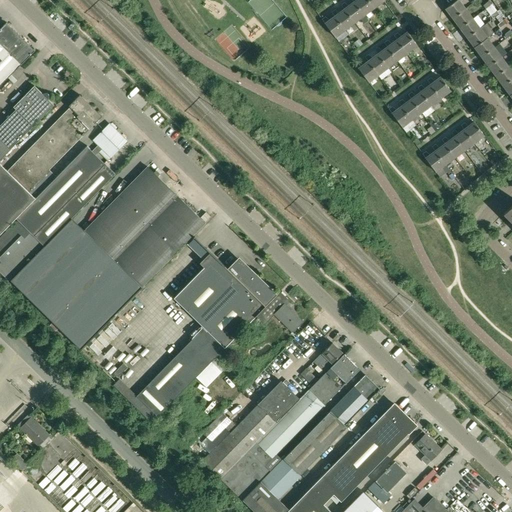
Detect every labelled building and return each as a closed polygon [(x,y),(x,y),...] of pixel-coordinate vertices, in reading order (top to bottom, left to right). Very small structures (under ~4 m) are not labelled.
[(364,15),(374,8),(367,0),(353,0),(354,1),(353,2),(364,15)] [(455,0),(445,8),(453,18),(465,9),(458,0),(455,0)] [(489,1),(483,6),(486,9),(491,5),(489,1)] [(349,5),(345,2),(342,4),(345,8),(344,9),(354,22),(364,15),(353,2),(349,5)] [(339,13),(335,9),(332,12),(335,16),(345,30),(354,22),(344,9),(339,13)] [(465,9),(453,18),(460,28),(472,19),(465,9)] [(496,11),(490,15),(493,19),(495,17),(499,14),(497,12),(496,11)] [(335,37),(345,30),(335,16),(330,20),(326,16),(322,19),(325,23),(325,24),(335,37)] [(460,28),(467,38),(480,28),(472,19),(460,28)] [(500,23),(497,25),(500,28),(506,24),(503,20),(500,23)] [(6,22),(0,28),(0,42),(21,64),(35,50),(6,22)] [(467,38),(474,47),(487,38),(480,28),(467,38)] [(398,32),(394,35),(397,39),(397,40),(407,53),(412,49),(416,54),(417,53),(419,56),(423,53),(407,32),(402,36),(398,32)] [(482,57),(494,48),(487,38),(474,47),(482,57)] [(397,61),(407,53),(397,40),(392,43),(388,40),(385,42),(388,46),(386,47),(397,61)] [(0,42),(0,85),(21,64),(0,42)] [(388,67),(397,61),(386,47),(382,50),(378,47),(375,49),(378,53),(377,54),(388,67)] [(482,57),(489,67),(501,57),(494,48),(482,57)] [(368,61),(378,74),(388,67),(377,54),(373,58),(369,54),(365,57),(368,61)] [(489,67),(496,76),(509,67),(501,57),(489,67)] [(368,82),(378,74),(368,61),(363,65),(359,61),(355,64),(359,68),(358,68),(368,82)] [(511,71),(509,67),(496,76),(503,86),(511,79),(511,71)] [(454,95),(451,90),(441,77),(435,81),(431,78),(428,80),(431,84),(430,85),(440,98),(445,95),(448,99),(454,95)] [(511,79),(503,86),(510,96),(511,94),(511,79)] [(0,158),(10,149),(33,125),(54,104),(48,98),(48,95),(48,94),(48,93),(47,92),(46,92),(45,92),(42,93),(34,85),(13,106),(15,108),(0,123),(0,158)] [(431,105),(440,98),(430,85),(425,88),(421,85),(418,87),(421,91),(421,92),(431,105)] [(422,112),(431,105),(421,92),(416,95),(412,92),(409,94),(412,98),(411,99),(422,112)] [(70,106),(28,149),(48,169),(101,115),(79,93),(69,104),(70,106)] [(402,106),(412,119),(422,112),(411,99),(406,103),(402,99),(399,102),(402,106)] [(402,127),(412,119),(402,106),(397,110),(393,106),(389,109),(392,113),(402,127)] [(436,122),(431,126),(435,131),(440,127),(436,122)] [(484,135),(474,122),(469,126),(465,122),(461,125),(464,129),(463,130),(473,143),(484,135)] [(93,139),(99,145),(92,151),(97,155),(100,151),(103,149),(111,156),(127,140),(116,129),(112,132),(105,126),(93,139)] [(463,150),(473,143),(463,130),(459,133),(455,130),(451,132),(455,136),(453,137),(463,150)] [(455,157),(463,150),(453,137),(449,140),(445,137),(442,139),(445,143),(444,144),(455,157)] [(445,164),(455,157),(444,144),(440,147),(436,144),(432,146),(435,150),(435,151),(445,164)] [(69,199),(104,163),(97,155),(92,151),(86,145),(51,181),(69,199)] [(28,149),(7,170),(0,162),(0,232),(55,177),(48,170),(48,169),(28,149)] [(425,158),(435,172),(445,164),(435,151),(430,154),(426,151),(422,154),(426,158),(425,158)] [(104,163),(69,199),(34,235),(43,244),(44,245),(115,173),(104,163)] [(80,349),(204,222),(147,166),(83,232),(71,220),(11,281),(80,349)] [(69,199),(51,181),(15,217),(17,219),(34,235),(69,199)] [(511,205),(503,214),(511,221),(511,222),(511,205)] [(204,221),(208,217),(202,212),(199,216),(204,221)] [(34,235),(19,221),(17,219),(0,236),(0,270),(8,279),(43,244),(34,235)] [(203,327),(204,327),(216,339),(220,334),(229,343),(265,306),(266,306),(264,305),(275,294),(249,269),(248,271),(241,264),(237,269),(233,265),(229,270),(210,252),(199,263),(204,267),(174,298),(203,327)] [(290,301),(280,291),(255,317),(263,325),(274,313),(292,331),(290,333),(295,338),(304,329),(299,324),(301,322),(302,321),(286,305),(290,301)] [(157,416),(229,343),(220,334),(216,339),(204,327),(203,327),(137,395),(157,416)] [(332,363),(342,352),(332,342),(314,360),(324,370),(331,362),(332,363)] [(299,399),(256,443),(248,450),(221,478),(243,499),(260,481),(270,471),(265,467),(325,405),(324,404),(359,368),(344,353),(299,399)] [(330,410),(345,425),(379,389),(364,374),(330,410)] [(209,453),(204,459),(203,460),(221,478),(256,443),(299,399),(281,380),(237,425),(209,453)] [(331,511),(324,504),(333,494),(341,502),(416,425),(413,422),(413,420),(410,420),(404,413),(394,404),(393,405),(392,404),(289,509),(286,511),(331,511)] [(346,426),(345,425),(330,410),(308,433),(324,448),(346,426)] [(200,444),(209,453),(237,425),(223,412),(222,411),(202,432),(207,437),(200,444)] [(17,426),(20,428),(38,446),(42,442),(48,435),(49,435),(49,434),(41,427),(31,417),(28,414),(17,426)] [(308,433),(283,458),(299,474),(324,448),(308,433)] [(426,464),(440,449),(425,433),(415,443),(425,453),(420,458),(426,464)] [(21,458),(16,464),(21,470),(27,464),(21,458)] [(283,458),(270,471),(260,481),(278,499),(301,476),(299,474),(283,458)] [(390,494),(387,490),(405,471),(395,461),(368,488),(382,502),(390,494)] [(255,511),(286,511),(289,509),(278,499),(260,481),(243,499),(242,499),(255,511)] [(384,511),(363,491),(341,511),(384,511)] [(414,498),(400,511),(448,511),(433,497),(423,507),(414,498)]
